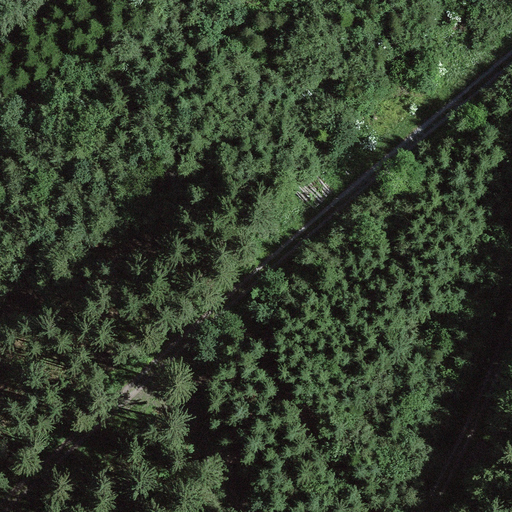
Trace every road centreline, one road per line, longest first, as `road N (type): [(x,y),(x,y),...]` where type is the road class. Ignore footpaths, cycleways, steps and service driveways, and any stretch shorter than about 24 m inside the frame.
road 1 (track): [(511,63),(251,275),(9,511)]
road 2 (track): [(511,323),(440,493)]
